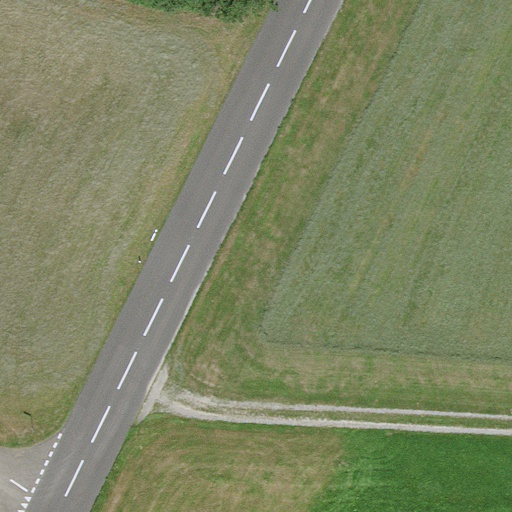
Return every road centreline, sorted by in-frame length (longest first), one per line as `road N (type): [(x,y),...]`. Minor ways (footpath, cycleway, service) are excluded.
road 1 (tertiary): [(59,511),(311,0)]
road 2 (track): [(120,390),(145,404),(511,425)]
